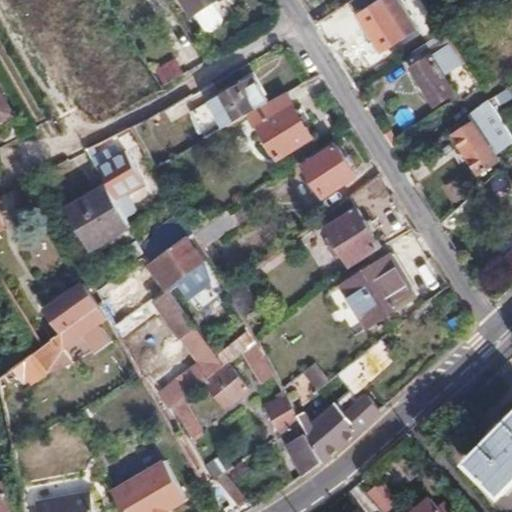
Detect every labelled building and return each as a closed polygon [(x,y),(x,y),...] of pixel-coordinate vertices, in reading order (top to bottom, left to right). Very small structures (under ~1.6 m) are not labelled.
[(218,0),(186,0),(195,14),(198,12),(209,29),(215,31),(224,26),(225,19),(215,2),(218,0)] [(352,0),(383,49),(417,27),(399,0),(352,0)] [(455,69),(434,35),(407,53),(414,65),(417,63),(441,100),(460,88),(450,73),(455,69)] [(156,70),(165,87),(186,76),(177,58),(156,70)] [(213,101),(228,128),(244,119),(265,107),(270,105),(254,78),(213,101)] [(0,121),(12,115),(0,94),(0,121)] [(312,141),(286,96),(270,105),(265,107),(244,119),(249,127),(257,128),(264,141),(259,144),(262,149),(268,146),(277,161),(312,141)] [(511,140),(511,133),(489,97),(470,112),(475,119),(457,132),(484,169),(503,157),(498,150),(511,140)] [(178,137),(149,153),(158,168),(172,159),(186,152),(178,137)] [(314,158),(311,153),(303,159),(305,164),(303,165),(323,196),(355,174),(335,144),(314,158)] [(127,150),(99,167),(110,188),(113,192),(115,196),(143,180),(127,150)] [(172,159),(158,168),(165,180),(178,172),(172,159)] [(444,211),(471,195),(457,173),(431,189),(444,211)] [(94,252),(134,230),(115,196),(113,192),(110,188),(71,210),(94,252)] [(348,266),(380,247),(349,197),(324,215),(330,224),(317,232),(321,239),(327,235),(333,244),(327,248),(334,260),(340,256),(346,267),(348,266)] [(154,265),(165,281),(172,292),(213,264),(189,222),(169,236),(176,247),(155,264),(154,265)] [(410,299),(384,258),(338,287),(364,329),(410,299)] [(119,330),(120,330),(164,299),(157,288),(165,281),(154,265),(104,301),(100,304),(108,315),(119,330)] [(256,308),(241,279),(227,289),(243,317),(256,308)] [(100,321),(108,315),(100,304),(86,285),(46,313),(60,334),(42,346),(0,378),(5,400),(28,384),(34,394),(47,385),(44,379),(65,364),(63,358),(91,338),(102,356),(119,344),(110,330),(100,321)] [(258,382),(275,373),(256,340),(241,352),(258,382)] [(185,399),(224,367),(218,357),(176,391),(184,401),(185,399)] [(306,373),(318,390),(330,381),(317,364),(306,373)] [(247,390),(228,368),(205,388),(223,410),(247,390)] [(306,474),(324,461),(299,416),(285,391),(277,396),(280,401),(268,408),(306,474)] [(324,461),(381,411),(369,398),(348,414),(338,404),(315,423),(305,412),(299,416),(324,461)] [(202,433),(185,399),(184,401),(176,407),(192,439),(202,433)] [(511,427),(477,463),(508,493),(511,489),(511,427)] [(219,482),(223,479),(234,469),(223,456),(208,469),(219,482)] [(114,490),(125,511),(182,511),(192,507),(168,461),(114,490)] [(229,511),(249,511),(256,508),(229,484),(219,492),(229,511)] [(91,511),(87,493),(34,505),(35,511),(91,511)]
